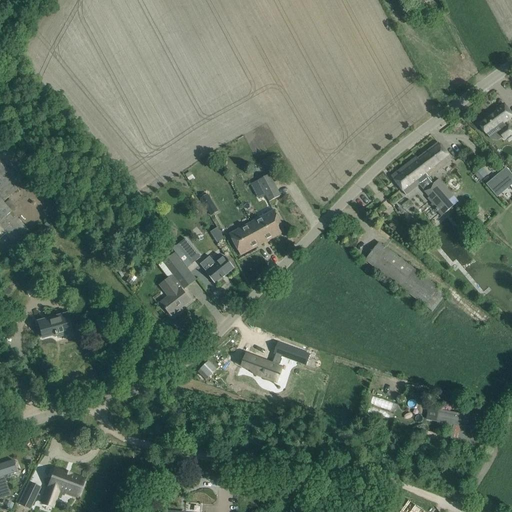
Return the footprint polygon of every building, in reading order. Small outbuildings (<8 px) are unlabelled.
[(504,124),(511,117),(511,114),(504,104),(478,124),(487,136),(498,128),(501,131),(499,132),(505,140),(511,135),(511,128),(509,125),(506,127),(504,124)] [(0,227),(13,245),(29,231),(15,216),(14,217),(11,212),(17,207),(9,199),(3,204),(3,203),(16,191),(22,186),(31,177),(7,150),(0,142),(0,227)] [(416,157),(391,176),(406,196),(419,185),(429,178),(452,160),(439,143),(418,159),(416,157)] [(267,169),(278,164),(274,155),(257,164),(259,169),(265,166),(267,169)] [(483,168),(475,174),(481,181),(488,174),(483,168)] [(511,175),(506,168),(487,185),(497,197),(510,186),(511,188),(511,175)] [(189,172),(184,175),(188,181),(193,178),(189,172)] [(269,175),(258,181),(269,202),(281,196),(269,175)] [(454,206),(449,200),(453,196),(438,179),(424,191),(424,192),(429,198),(428,199),(442,216),(454,206)] [(409,201),(403,206),(406,210),(412,205),(409,201)] [(214,205),(207,209),(211,216),(218,211),(214,205)] [(251,222),(229,234),(236,246),(241,255),(263,244),(285,232),(280,223),(273,211),(251,222)] [(468,221),(473,226),(476,228),(478,225),(480,226),(486,220),(479,213),(477,215),(473,211),(465,219),(468,221)] [(469,231),(473,226),(468,221),(464,226),(469,231)] [(217,229),(211,233),(217,242),(224,238),(217,229)] [(185,239),(177,246),(192,264),(200,258),(185,239)] [(439,289),(379,243),(366,260),(426,306),(439,289)] [(163,262),(173,275),(159,286),(167,296),(160,302),(171,316),(171,315),(170,314),(178,308),(182,305),(183,306),(190,301),(182,291),(196,280),(175,253),(163,262)] [(225,257),(216,264),(210,257),(200,265),(206,272),(205,273),(215,284),(235,269),(225,257)] [(57,334),(62,332),(63,335),(71,333),(66,315),(38,322),(43,338),(54,335),(55,336),(57,336),(57,334)] [(93,332),(88,336),(93,344),(99,340),(93,332)] [(247,356),(243,366),(256,371),(263,374),(264,374),(263,377),(276,382),(281,368),(278,367),(279,364),(280,365),(282,359),(281,359),(282,357),(306,366),(310,355),(278,343),(274,354),(276,355),(272,365),(247,356)] [(370,395),(368,402),(379,406),(381,399),(370,395)] [(426,420),(453,425),(450,443),(482,449),(484,436),(465,432),(466,428),(469,416),(429,408),(426,420)] [(249,416),(247,427),(251,428),(259,429),(260,421),(259,421),(259,418),(249,416)] [(0,497),(9,495),(3,477),(17,473),(13,460),(0,464),(0,497)] [(52,477),(43,500),(53,504),(59,490),(73,495),(79,479),(58,471),(55,478),(52,477)] [(16,493),(15,496),(18,497),(24,486),(15,482),(11,490),(16,493)] [(19,504),(30,510),(40,488),(29,483),(19,504)] [(425,511),(409,501),(400,511),(425,511)]
